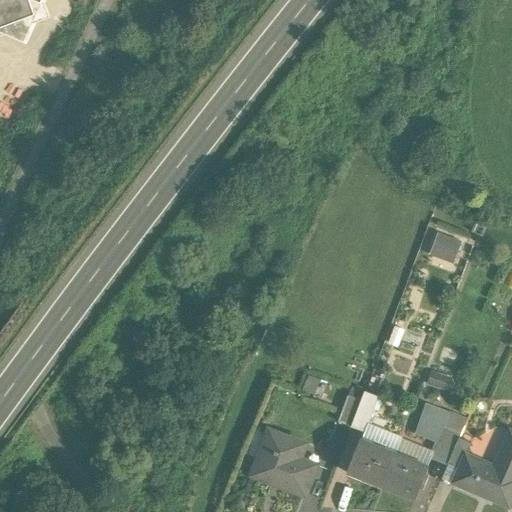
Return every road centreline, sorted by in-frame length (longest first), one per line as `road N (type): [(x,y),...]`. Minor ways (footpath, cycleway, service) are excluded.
road 1 (primary): [(0,405),(312,0)]
road 2 (track): [(0,217),(104,0)]
road 3 (track): [(0,365),(80,494),(104,511)]
